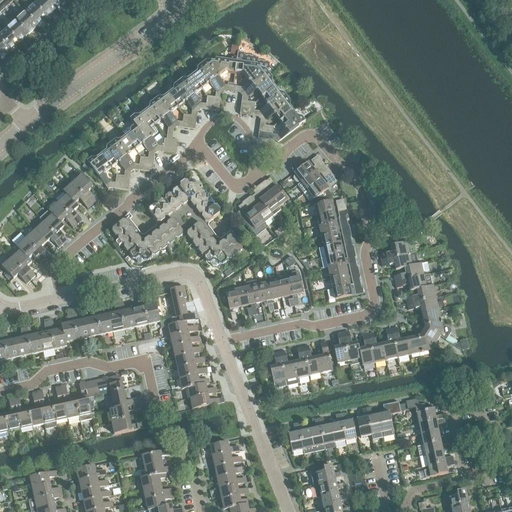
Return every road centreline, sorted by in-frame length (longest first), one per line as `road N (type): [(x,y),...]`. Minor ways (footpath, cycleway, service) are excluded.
road 1 (residential): [(222,341),(379,315),(355,169),(318,138),(300,138),(284,151)]
road 2 (residential): [(61,298),(56,274),(65,256),(195,144)]
road 3 (residential): [(222,341),(190,272),(61,298)]
road 4 (residential): [(156,406),(140,361),(109,368),(88,361),(0,391)]
road 5 (residential): [(28,124),(181,12)]
road 6 (residential): [(288,511),(222,341)]
